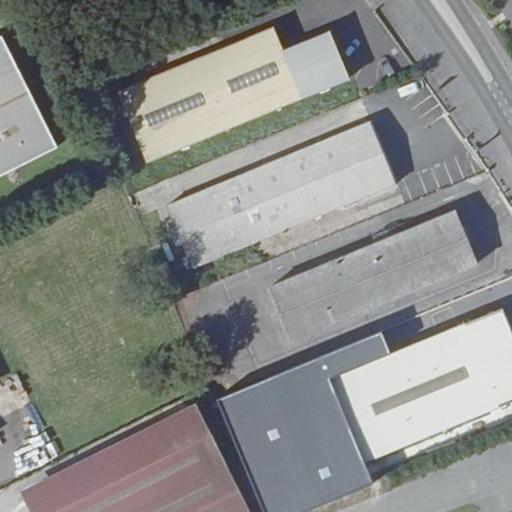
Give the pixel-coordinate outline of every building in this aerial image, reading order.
[(351,79),(331,33),(285,53),(274,30),(121,96),(151,165),(351,79)] [(0,183),(57,155),(0,38),(0,183)] [(398,184),(374,123),(167,206),(194,268),(398,184)] [(474,265),(453,213),(267,290),(289,341),(474,265)] [(499,310),(356,370),(391,454),(511,403),(511,363),(504,344),(509,335),(499,310)] [(366,464),(391,454),(356,370),(331,381),(366,464)] [(248,511),(191,407),(23,491),(33,511),(248,511)] [(312,487),(358,468),(335,411),(288,431),(312,487)]
